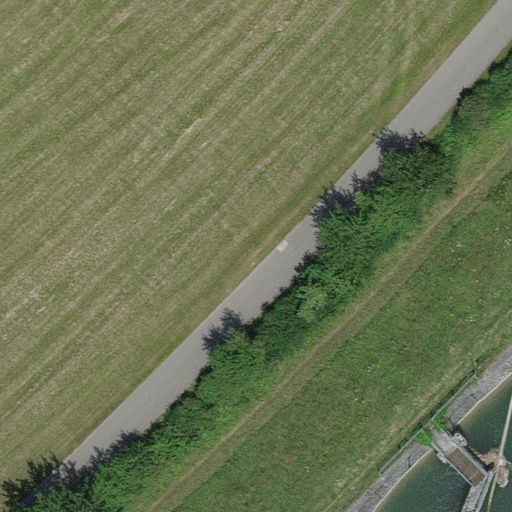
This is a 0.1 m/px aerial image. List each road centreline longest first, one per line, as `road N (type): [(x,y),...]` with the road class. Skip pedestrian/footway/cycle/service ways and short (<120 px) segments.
road 1 (residential): [(35,511),(331,221),(511,13)]
road 2 (track): [(511,282),(276,511)]
